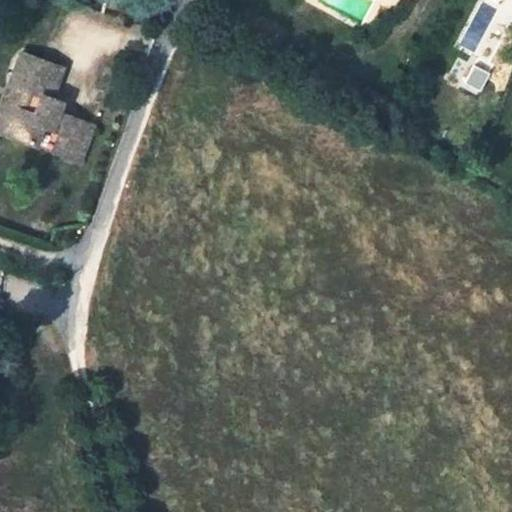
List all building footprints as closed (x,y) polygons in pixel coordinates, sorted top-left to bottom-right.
[(21,68),(26,54),(20,51),(15,65),(21,68)] [(15,65),(9,83),(22,88),(16,105),(12,104),(1,132),(35,145),(43,124),(61,131),(53,152),(80,162),(94,125),(59,112),(48,108),(51,97),(62,67),(26,54),(21,68),(15,65)] [(351,84),(323,69),(314,84),(343,100),(351,84)] [(0,105),(0,131),(1,132),(12,104),(16,105),(22,88),(9,83),(0,105)] [(365,91),(351,84),(343,100),(356,107),(365,91)] [(377,98),(365,91),(356,107),(368,114),(377,98)] [(62,102),(51,97),(48,108),(59,112),(62,102)] [(389,105),(377,98),(368,114),(380,120),(389,105)] [(400,110),(389,105),(380,120),(392,126),(400,110)]
